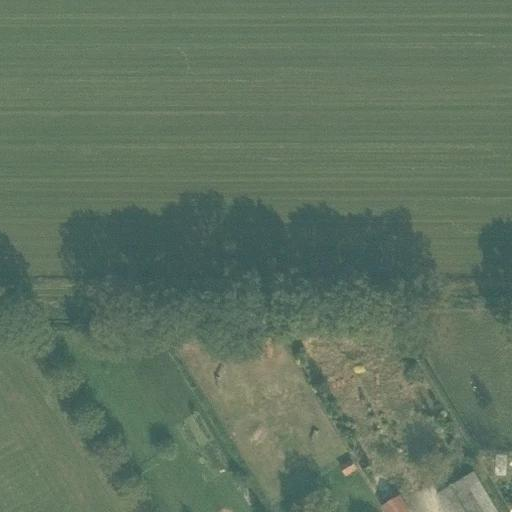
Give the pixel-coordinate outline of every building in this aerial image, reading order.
[(398,336),(310,338),(310,362),(399,359),(398,336)] [(250,348),(273,349),(274,340),(250,339),(250,348)] [(350,461),(340,468),(345,477),(356,471),(350,461)] [(385,471),(370,475),(376,499),(392,495),(385,471)] [(496,511),(473,473),(463,480),(437,495),(447,511),(496,511)] [(383,511),(408,511),(399,496),(380,507),(383,511)]
